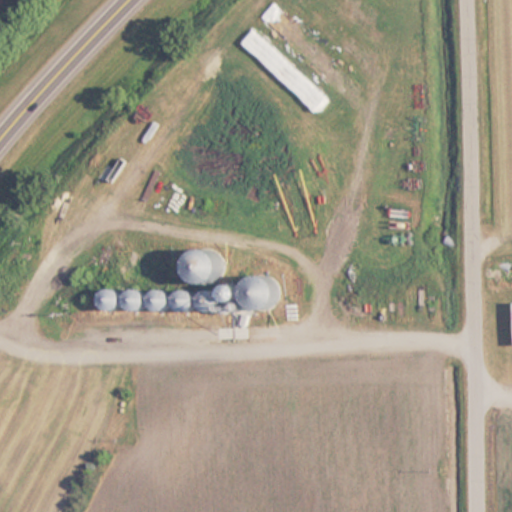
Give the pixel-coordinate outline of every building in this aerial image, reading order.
[(280,196),(300,200),(307,170),(287,166),(280,196)] [(309,290),(328,290),(328,185),(309,185),(309,290)] [(253,279),(253,308),(274,308),(274,279),(253,279)] [(122,294),(109,289),(104,307),(116,311),(122,294)] [(149,298),(137,289),(127,303),(139,311),(149,298)] [(178,307),(190,311),(195,297),(183,293),(178,307)] [(152,305),(165,311),(170,299),(158,294),(152,305)]
